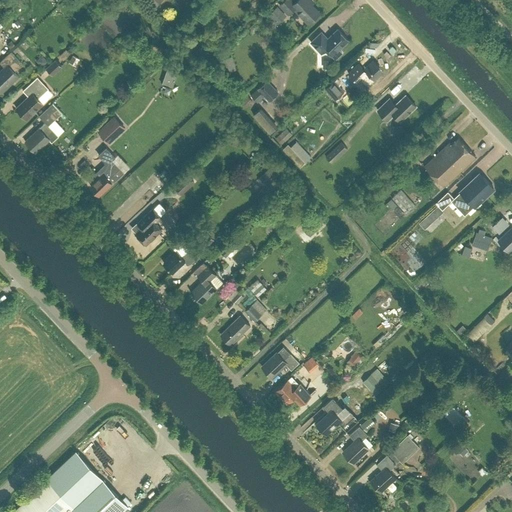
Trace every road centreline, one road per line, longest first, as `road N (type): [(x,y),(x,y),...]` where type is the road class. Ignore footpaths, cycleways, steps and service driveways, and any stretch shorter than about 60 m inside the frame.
road 1 (unclassified): [(356,511),(0,136)]
road 2 (unclassified): [(511,150),(370,0)]
road 3 (unclassified): [(239,511),(116,381)]
road 4 (unclassified): [(116,381),(0,256)]
road 5 (unclassified): [(0,494),(116,381)]
